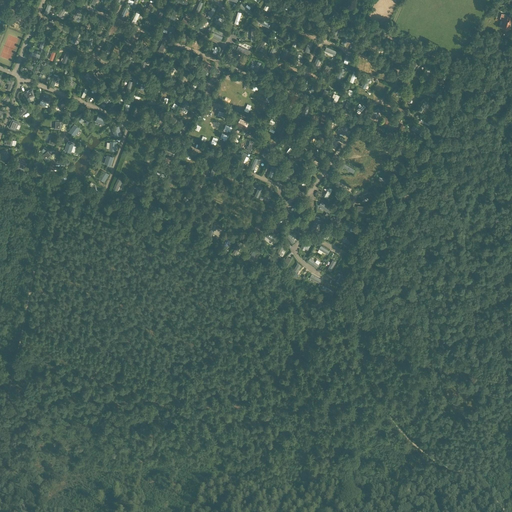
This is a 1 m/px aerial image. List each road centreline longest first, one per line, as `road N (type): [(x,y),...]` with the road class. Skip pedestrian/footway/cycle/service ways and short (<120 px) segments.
road 1 (track): [(476,82),(428,152),(366,273),(359,326),(368,373),(394,415),(510,511)]
road 2 (track): [(50,191),(0,440)]
road 3 (track): [(180,207),(170,178),(181,136),(225,44),(259,6)]
road 4 (track): [(31,32),(230,111)]
road 5 (track): [(300,0),(455,65),(476,82)]
